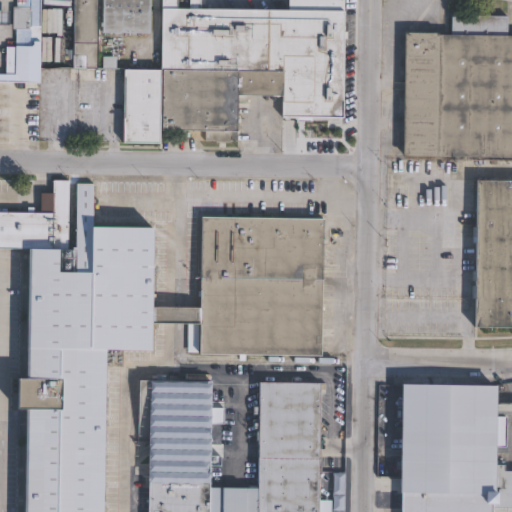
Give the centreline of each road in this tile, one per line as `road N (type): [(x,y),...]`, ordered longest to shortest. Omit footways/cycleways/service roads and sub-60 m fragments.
road 1 (residential): [(368,511),(374,0)]
road 2 (residential): [(371,167),(0,157)]
road 3 (residential): [(511,362),(367,358)]
